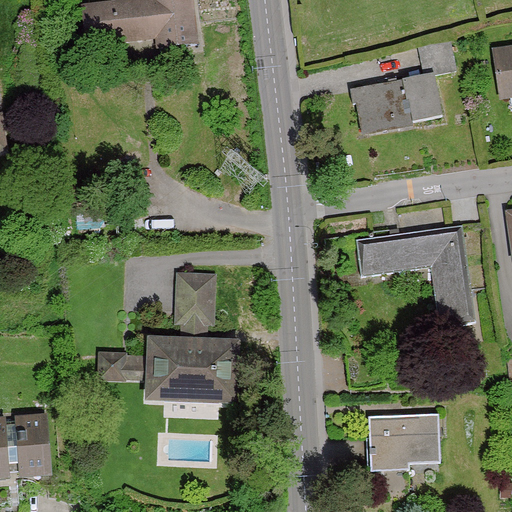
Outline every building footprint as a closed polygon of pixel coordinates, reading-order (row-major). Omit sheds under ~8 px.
[(153,0),(154,1),(84,3),(85,42),(158,40),(159,52),(196,51),(194,0),(153,0)] [(511,50),(496,52),(501,100),(511,99),(511,50)] [(438,79),(355,92),(362,138),(418,129),(417,122),(444,118),(438,79)] [(5,118),(0,118),(0,151),(8,151),(5,118)] [(464,243),(365,253),(368,286),(436,279),(441,334),(473,331),(464,243)] [(181,282),(179,345),(213,345),(215,283),(181,282)] [(179,345),(148,344),(148,361),(147,383),(147,407),(226,409),(228,346),(213,345),(179,345)] [(147,383),(148,361),(102,360),(102,382),(147,383)] [(48,414),(0,417),(0,482),(52,480),(48,414)] [(437,420),(370,422),(373,495),(409,494),(408,467),(439,466),(437,420)]
